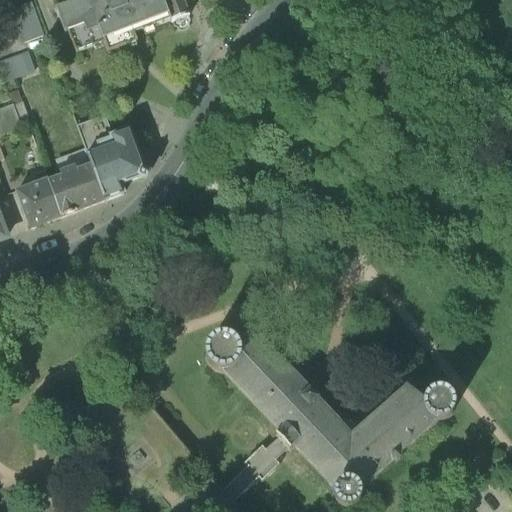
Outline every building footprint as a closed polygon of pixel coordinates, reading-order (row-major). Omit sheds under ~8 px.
[(142,34),(171,23),(162,0),(83,0),(55,11),(65,35),(68,34),(76,55),(104,44),(108,56),(138,44),(133,33),(141,30),(142,34)] [(182,0),(162,0),(171,23),(172,25),(190,18),(182,0)] [(13,14),(24,46),(45,39),(33,7),(13,14)] [(0,64),(0,70),(5,85),(35,74),(28,55),(0,64)] [(0,112),(0,139),(22,131),(13,107),(0,112)] [(129,132),(113,138),(105,118),(77,128),(87,156),(91,167),(92,167),(105,203),(124,196),(121,187),(146,178),(129,132)] [(46,175),(48,182),(62,219),(105,203),(92,167),(91,167),(77,173),(76,168),(60,174),(61,179),(49,183),(46,175)] [(62,219),(48,182),(44,184),(17,194),(30,231),(62,219)] [(222,339),(216,340),(210,344),(205,351),(205,363),(209,370),(216,374),(225,376),(280,433),(276,439),(290,452),(295,448),(336,491),(334,497),(336,503),(340,507),(345,509),(352,509),(358,505),(360,500),(359,492),(394,462),(396,465),(400,461),(398,458),(437,424),(442,424),(448,422),(451,419),(455,415),(456,410),(456,404),(454,399),(450,395),(443,391),(438,391),(433,393),(428,396),(408,379),(406,380),(403,385),(408,390),(360,432),(353,424),(350,427),(349,426),(337,424),(317,403),(317,402),(260,343),(259,341),(240,349),(234,342),(228,339),(222,339)]
